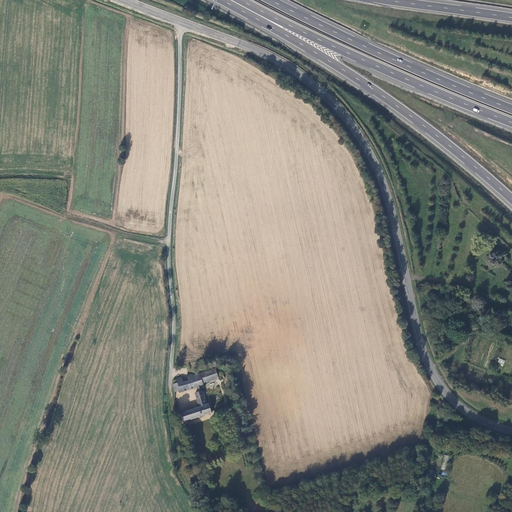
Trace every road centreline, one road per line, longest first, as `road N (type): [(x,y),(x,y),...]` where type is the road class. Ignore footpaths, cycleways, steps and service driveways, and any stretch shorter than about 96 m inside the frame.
road 1 (tertiary): [(182,23),(296,72),(349,121),(381,181),(430,367),(464,409),(511,431)]
road 2 (trunk): [(219,0),(359,80),(511,198)]
road 3 (unclassified): [(182,23),(169,245),(172,375)]
road 4 (trunk): [(238,0),(511,122)]
road 5 (trunk): [(511,108),(270,0)]
road 6 (trunk): [(511,17),(387,0)]
